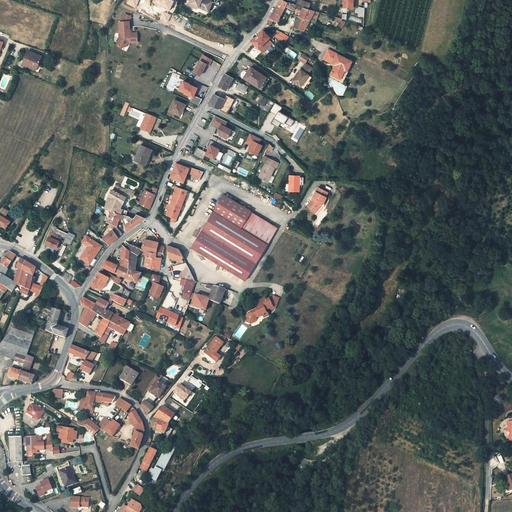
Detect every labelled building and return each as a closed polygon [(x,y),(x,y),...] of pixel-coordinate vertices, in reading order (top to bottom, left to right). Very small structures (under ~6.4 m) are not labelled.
[(170,9),(173,1),(170,0),(158,0),(157,4),(170,9)] [(208,11),(211,3),(204,0),(190,0),(188,5),(196,9),(197,6),(208,11)] [(284,9),(285,7),(294,11),(297,6),(288,2),(283,0),(279,0),(276,5),(284,9)] [(343,0),(343,8),(353,8),(352,0),(343,0)] [(310,4),(303,1),(300,7),(308,10),(310,4)] [(272,21),(277,23),(282,12),(284,9),(276,5),(269,19),(272,21)] [(300,7),(297,6),(294,11),(300,13),(298,17),(310,21),(316,23),(320,12),(308,10),(300,7)] [(171,15),(163,12),(161,19),(168,22),(171,15)] [(131,17),(124,14),(120,22),(119,22),(119,32),(120,37),(117,43),(118,46),(122,48),(124,44),(128,46),(130,41),(131,42),(137,42),(137,33),(131,33),(128,33),(128,31),(130,30),(129,21),(131,17)] [(310,21),(298,17),(292,29),(304,32),(310,21)] [(263,29),(251,41),(262,50),(263,51),(272,43),(269,39),(272,35),(263,29)] [(272,35),(285,43),(288,37),(276,30),(272,35)] [(27,51),(24,59),(27,60),(24,66),(34,70),(33,71),(38,73),(41,66),(38,65),(41,56),(27,51)] [(341,79),(344,71),(347,72),(352,63),(329,52),(324,61),(334,66),(330,75),(332,75),(341,79)] [(309,58),(302,54),(298,60),(305,64),(309,58)] [(194,72),(200,76),(205,66),(210,59),(203,55),(194,72)] [(303,72),(301,71),(294,83),(302,88),(309,77),(309,75),(313,70),(306,66),(303,72)] [(242,76),(243,78),(259,88),(265,78),(250,67),(247,73),(245,73),(243,73),(242,74),(242,76)] [(219,85),(227,90),(234,78),(225,74),(219,85)] [(183,82),(179,91),(184,94),(191,98),(192,96),(194,96),(197,89),(189,85),(183,82)] [(237,91),(244,95),(249,88),(241,83),(237,91)] [(214,94),(209,103),(227,112),(234,99),(226,95),(224,99),(214,94)] [(191,98),(189,102),(198,107),(202,100),(194,96),(192,96),(191,98)] [(179,116),(184,105),(174,101),(168,112),(179,116)] [(281,107),(274,102),(269,111),(275,114),(270,123),(277,127),(280,121),(290,126),(293,120),(278,111),(281,107)] [(148,114),(141,128),(150,133),(157,118),(148,114)] [(227,121),(215,116),(211,123),(220,127),(217,131),(220,133),(218,135),(226,139),(231,130),(224,127),(227,121)] [(299,140),(305,126),(299,123),(292,137),(299,140)] [(261,138),(250,133),(246,141),(251,144),(247,153),(253,156),(254,152),(258,154),(263,144),(259,142),(261,138)] [(197,147),(193,155),(203,160),(205,155),(215,159),(221,147),(215,144),(214,146),(210,144),(207,152),(197,147)] [(141,146),(135,161),(146,166),(152,150),(141,146)] [(278,161),(268,157),(259,175),(269,180),(278,161)] [(187,173),(189,167),(176,163),(175,164),(170,177),(183,182),(187,173)] [(190,166),(189,167),(187,173),(192,175),(191,177),(199,180),(203,172),(190,166)] [(299,176),(289,175),(289,182),(288,191),(298,191),(299,176)] [(128,192),(125,191),(125,190),(116,186),(113,190),(126,197),(128,192)] [(186,191),(173,186),(172,190),(173,193),(172,196),(182,200),(185,201),(187,197),(182,196),(183,194),(185,194),(186,191)] [(306,206),(311,210),(314,207),(316,209),(321,203),(322,204),(326,197),(325,197),(327,192),(317,188),(312,198),(313,199),(306,206)] [(128,211),(121,209),(126,197),(113,190),(112,190),(110,195),(106,208),(111,211),(121,214),(126,216),(128,211)] [(155,195),(145,190),(139,204),(149,209),(155,195)] [(181,203),(182,200),(172,196),(170,195),(168,199),(169,202),(168,205),(179,209),(182,211),(183,207),(179,205),(179,204),(181,203)] [(268,244),(242,228),(252,212),(224,196),(212,215),(265,248),(268,244)] [(177,212),(179,209),(168,205),(166,204),(164,208),(165,211),(164,214),(170,217),(169,220),(174,222),(177,215),(175,214),(176,213),(177,212)] [(0,206),(0,225),(5,229),(10,222),(4,218),(8,212),(0,206)] [(110,223),(109,225),(112,230),(118,238),(122,234),(116,225),(118,218),(121,219),(121,214),(111,211),(108,222),(110,223)] [(268,244),(277,227),(252,212),(242,228),(268,244)] [(121,219),(123,220),(124,224),(129,220),(131,218),(126,216),(121,214),(121,219)] [(124,224),(123,225),(126,231),(145,218),(136,214),(131,218),(129,220),(124,224)] [(246,281),(266,248),(265,248),(212,215),(192,248),(246,281)] [(268,244),(278,228),(277,227),(268,244)] [(112,230),(101,239),(109,246),(118,238),(112,230)] [(56,234),(52,232),(46,244),(56,249),(59,241),(56,240),(57,237),(55,236),(56,234)] [(68,234),(64,242),(70,245),(74,237),(68,234)] [(82,242),(88,246),(82,256),(91,262),(101,246),(86,236),(82,242)] [(141,251),(143,251),(156,253),(158,245),(159,242),(144,239),(142,249),(141,251)] [(128,268),(135,270),(135,267),(136,257),(141,251),(142,249),(127,243),(125,247),(130,251),(128,268)] [(162,253),(164,247),(158,245),(156,253),(143,251),(143,254),(146,254),(145,256),(146,256),(145,267),(159,270),(161,258),(162,253)] [(176,260),(178,250),(167,245),(169,255),(169,258),(176,260)] [(123,246),(119,265),(128,268),(130,251),(125,247),(123,246)] [(10,252),(8,252),(5,257),(10,261),(14,255),(10,252)] [(89,264),(91,262),(82,256),(80,258),(89,264)] [(10,261),(5,257),(0,264),(6,268),(10,261)] [(16,284),(20,286),(24,271),(21,270),(25,261),(20,258),(16,267),(19,268),(13,281),(1,275),(0,276),(0,283),(2,284),(8,288),(12,291),(16,284)] [(115,272),(117,265),(105,260),(103,264),(101,267),(103,267),(115,272)] [(29,290),(31,282),(32,277),(35,269),(25,261),(21,270),(24,271),(20,286),(22,287),(20,292),(27,295),(29,290)] [(117,265),(115,272),(136,282),(141,272),(135,270),(128,268),(119,265),(117,265)] [(194,283),(186,266),(183,272),(182,272),(179,277),(180,277),(179,279),(181,280),(194,283)] [(99,288),(102,290),(109,276),(101,272),(99,271),(91,285),(99,289),(99,288)] [(153,274),(149,282),(154,284),(159,286),(161,275),(153,274)] [(39,287),(43,289),(47,278),(43,275),(39,287)] [(110,277),(118,284),(121,279),(112,275),(110,277)] [(194,283),(181,280),(180,285),(184,286),(183,293),(182,298),(189,301),(190,299),(191,294),(194,283)] [(39,296),(43,289),(39,287),(31,282),(29,290),(37,294),(39,296)] [(160,294),(163,288),(159,286),(154,284),(150,293),(155,295),(157,292),(160,294)] [(209,300),(218,304),(219,304),(225,289),(222,288),(205,285),(205,288),(212,290),(209,296),(210,297),(209,300)] [(126,302),(127,300),(114,294),(110,300),(118,304),(123,307),(126,302)] [(192,306),(205,310),(209,300),(210,297),(209,296),(202,294),(201,297),(191,294),(190,299),(194,300),(192,306)] [(266,298),(257,301),(259,305),(260,309),(257,310),(257,309),(252,311),(250,313),(248,313),(247,315),(247,318),(245,321),(250,323),(252,320),(254,321),(256,317),(259,316),(259,318),(263,316),(264,314),(266,313),(266,311),(270,309),(272,310),(276,307),(279,299),(271,296),(270,299),(267,300),(266,298)] [(81,304),(85,307),(95,312),(102,316),(106,309),(109,304),(99,298),(96,304),(83,297),(81,301),(81,304)] [(109,304),(106,309),(113,313),(118,304),(110,300),(109,304)] [(85,307),(79,323),(86,327),(95,312),(85,307)] [(166,309),(160,307),(156,317),(162,319),(166,309)] [(68,330),(57,325),(61,311),(52,309),(46,332),(53,335),(65,339),(68,330)] [(116,315),(113,313),(106,309),(102,316),(103,317),(109,321),(126,330),(128,325),(131,321),(129,320),(128,322),(118,316),(121,312),(118,310),(116,315)] [(172,312),(166,309),(162,319),(168,322),(172,312)] [(184,317),(172,312),(168,322),(180,327),(184,317)] [(103,317),(94,333),(100,337),(104,331),(109,321),(103,317)] [(0,349),(16,355),(26,358),(27,356),(28,352),(36,328),(17,321),(0,343),(0,349)] [(109,321),(104,331),(108,334),(110,330),(112,331),(113,330),(115,332),(114,333),(119,335),(119,334),(122,336),(126,330),(109,321)] [(103,343),(108,334),(104,331),(100,337),(98,340),(103,343)] [(205,353),(207,354),(214,360),(218,355),(216,353),(224,343),(218,337),(205,353)] [(71,344),(69,353),(85,360),(90,353),(71,344)] [(110,344),(109,348),(107,353),(113,355),(115,350),(117,346),(110,344)] [(86,360),(85,361),(90,363),(96,353),(90,352),(90,353),(85,360),(86,360)] [(18,380),(26,358),(16,355),(11,368),(10,368),(7,377),(17,380),(18,380)] [(33,360),(34,358),(27,356),(26,358),(18,380),(17,380),(30,384),(32,384),(34,376),(29,374),(33,360)] [(90,374),(95,366),(90,363),(85,361),(80,369),(90,374)] [(126,384),(127,383),(131,385),(138,373),(128,367),(121,378),(124,379),(122,381),(126,384)] [(66,379),(71,381),(74,377),(75,374),(71,372),(66,379)] [(156,376),(155,378),(159,380),(162,382),(163,381),(169,385),(168,386),(169,387),(170,387),(172,385),(170,384),(171,382),(162,376),(160,378),(156,376)] [(151,393),(161,399),(163,397),(162,396),(166,391),(169,387),(168,386),(169,385),(163,381),(162,382),(159,380),(151,393)] [(179,384),(175,391),(186,398),(191,392),(179,384)] [(59,389),(54,390),(54,397),(62,398),(63,389),(59,389)] [(175,391),(174,392),(185,400),(186,398),(175,391)] [(94,400),(95,393),(88,392),(88,396),(87,400),(84,400),(81,400),(80,408),(83,413),(90,414),(92,408),(93,408),(94,400)] [(95,393),(94,400),(98,400),(98,399),(103,401),(111,402),(114,397),(115,396),(109,394),(95,393)] [(120,398),(119,399),(116,405),(120,407),(128,413),(134,409),(133,407),(131,405),(129,404),(128,403),(124,400),(120,398)] [(154,407),(145,401),(141,406),(148,414),(154,407)] [(43,411),(32,404),(26,414),(37,420),(43,411)] [(109,423),(120,407),(116,405),(105,419),(109,423)] [(175,419),(173,418),(175,414),(162,406),(154,418),(153,418),(169,423),(170,422),(171,420),(174,422),(175,419)] [(109,423),(104,431),(113,437),(128,413),(120,407),(109,423)] [(131,419),(130,420),(132,424),(140,419),(135,411),(129,414),(131,419)] [(84,426),(89,431),(95,424),(88,418),(86,422),(84,426)] [(104,431),(109,423),(105,419),(104,418),(97,426),(95,424),(89,431),(93,435),(99,429),(103,431),(104,431)] [(152,418),(151,427),(156,429),(155,430),(164,434),(163,435),(168,437),(171,431),(167,428),(169,423),(153,418),(154,418),(152,418)] [(136,431),(131,446),(139,449),(143,434),(145,429),(142,422),(135,426),(132,430),(136,431)] [(510,424),(502,424),(502,432),(502,438),(501,442),(511,442),(511,434),(510,435),(510,432),(510,424)] [(73,429),(64,428),(63,433),(60,433),(59,439),(62,440),(61,444),(65,444),(66,443),(67,441),(69,442),(69,444),(72,444),(73,440),(75,441),(76,432),(73,431),(73,429)] [(9,438),(10,463),(22,462),(21,437),(9,438)] [(37,437),(27,438),(27,452),(28,452),(29,452),(30,453),(33,453),(35,452),(37,452),(44,451),(44,445),(52,443),(51,441),(47,441),(45,441),(37,442),(37,437)] [(52,443),(44,445),(44,451),(53,449),(52,443)] [(150,444),(144,456),(151,459),(157,448),(150,444)] [(163,447),(156,462),(163,465),(165,466),(167,467),(177,447),(171,444),(168,450),(163,447)] [(151,459),(144,456),(138,467),(145,470),(151,459)] [(163,465),(156,462),(153,469),(150,468),(147,474),(151,476),(150,478),(159,482),(164,472),(163,471),(165,466),(163,465)] [(57,468),(58,472),(60,471),(64,487),(75,483),(68,464),(57,468)] [(511,479),(511,477),(501,480),(505,493),(511,490),(511,479)] [(40,481),(41,485),(36,487),(40,496),(45,494),(44,491),(51,488),(48,479),(40,481)] [(133,489),(140,495),(144,489),(137,484),(133,489)] [(71,497),(71,508),(79,508),(79,507),(88,507),(88,499),(71,497)] [(142,504),(133,499),(128,507),(124,504),(120,511),(140,511),(143,508),(142,504)]
